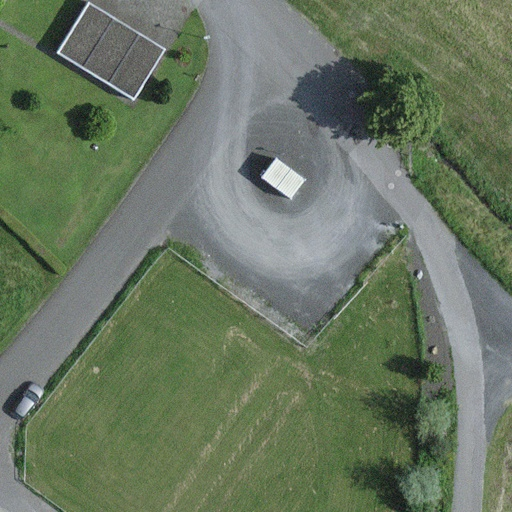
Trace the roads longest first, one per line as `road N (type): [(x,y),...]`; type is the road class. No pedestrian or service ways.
road 1 (residential): [(271,39),(0,400)]
road 2 (track): [(511,304),(471,264),(488,392),(483,511)]
road 3 (residential): [(471,264),(271,39)]
